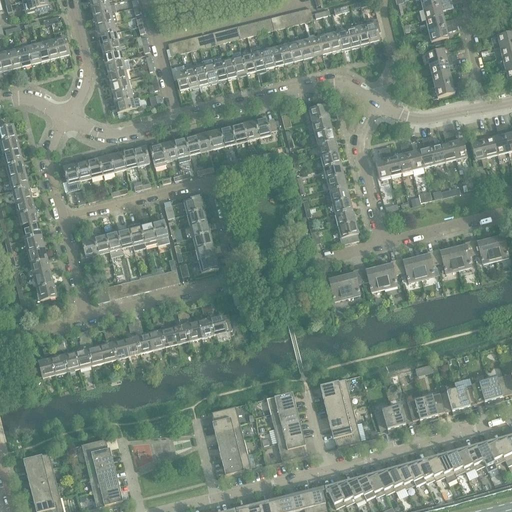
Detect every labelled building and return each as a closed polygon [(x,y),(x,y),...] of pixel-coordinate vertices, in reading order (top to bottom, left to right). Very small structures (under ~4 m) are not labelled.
[(46,0),(34,0),(27,2),(22,3),(25,15),(34,13),(34,11),(48,7),(48,6),(49,6),(48,3),(47,3),(46,0)] [(89,1),(88,1),(88,4),(89,4),(91,10),(109,6),(107,0),(92,0),(88,1),(89,1)] [(438,0),(422,0),(420,1),(423,11),(451,4),(449,0),(445,0),(439,2),(438,0)] [(451,4),(423,11),(426,22),(443,18),(441,12),(452,10),(451,4)] [(91,10),(91,11),(90,11),(91,14),(92,14),(93,20),(115,15),(116,14),(114,5),(109,6),(91,10)] [(305,12),(304,12),(308,24),(313,22),(310,10),(310,11),(305,12)] [(304,12),(299,13),(302,25),(308,24),(304,12)] [(298,13),(298,14),(294,15),(294,14),(293,14),(296,27),(302,25),(299,13),(298,13)] [(288,16),(287,16),(291,28),(296,27),(293,14),(293,15),(288,16)] [(93,20),(92,20),(93,23),(94,23),(96,29),(114,25),(117,24),(115,15),(93,20)] [(287,16),(282,18),(282,17),(285,30),(291,28),(287,16)] [(281,17),(281,18),(277,19),(276,19),(279,31),(285,30),(282,17),(281,17)] [(443,18),(426,22),(428,33),(456,26),(455,21),(444,24),(443,18)] [(271,20),(270,20),(274,32),(279,31),(276,19),(271,20)] [(270,20),(270,21),(265,22),(265,21),(265,22),(268,34),(274,32),(270,20)] [(364,24),(365,27),(370,46),(373,45),(373,44),(380,43),(378,35),(381,34),(377,21),(364,24)] [(260,23),(259,23),(262,35),(268,34),(265,22),(264,22),(260,23)] [(259,23),(259,24),(254,25),(254,24),(253,24),(257,37),(262,35),(259,23)] [(248,26),(251,38),(257,37),(253,24),(253,25),(249,26),(248,26)] [(114,25),(96,29),(96,30),(95,30),(95,33),(96,33),(98,39),(116,34),(114,25)] [(247,26),(243,28),(243,27),(242,27),(245,40),(251,38),(248,26),(247,26)] [(448,40),(447,34),(458,31),(456,26),(428,33),(431,44),(448,40)] [(242,27),(242,28),(237,29),(236,29),(239,41),(245,40),(242,27)] [(365,27),(356,29),(361,49),(370,46),(365,27)] [(231,30),(234,42),(239,41),(236,29),(231,30)] [(356,29),(346,32),(351,51),(361,49),(356,29)] [(230,30),(230,31),(226,32),(226,31),(225,32),(228,44),(234,42),(231,30),(230,30)] [(225,32),(220,33),(219,33),(222,45),(228,44),(225,32)] [(346,32),(337,34),(341,52),(342,52),(342,53),(351,51),(346,32)] [(214,34),(217,47),(222,45),(219,33),(219,34),(214,35),(214,34)] [(98,39),(97,39),(98,42),(99,42),(100,48),(119,44),(116,34),(98,39)] [(209,36),(208,36),(211,48),(217,47),(214,34),(213,35),(209,36)] [(335,54),(341,52),(337,34),(327,36),(332,55),(332,56),(335,55),(335,54)] [(511,34),(497,38),(499,49),(511,46),(511,34)] [(203,37),(202,37),(205,50),(211,48),(208,36),(203,38),(203,37)] [(326,56),(332,55),(327,36),(318,39),(322,57),(323,57),(323,58),(326,57),(326,56)] [(197,39),(200,51),(205,50),(202,37),(202,38),(197,39)] [(65,39),(55,41),(60,60),(60,61),(63,60),(63,59),(70,57),(65,39)] [(192,40),(191,40),(194,53),(200,51),(197,39),(196,39),(192,40)] [(318,39),(308,41),(313,60),(313,59),(313,60),(316,60),(316,59),(322,57),(318,39)] [(186,42),(185,42),(188,54),(194,53),(191,40),(191,41),(186,42)] [(55,41),(46,44),(50,62),(51,62),(51,63),(54,62),(54,61),(60,60),(55,41)] [(308,41),(299,44),(303,62),(304,62),(304,63),(307,62),(307,61),(313,60),(308,41)] [(185,42),(180,43),(183,55),(188,54),(185,42)] [(100,48),(100,49),(99,49),(100,52),(101,52),(103,58),(121,53),(126,52),(127,52),(126,47),(124,48),(123,43),(119,44),(100,48)] [(180,43),(179,43),(179,44),(175,45),(174,44),(174,45),(177,57),(183,55),(180,43)] [(44,64),(50,62),(46,44),(36,46),(41,64),(42,65),(44,65),(44,64)] [(297,65),(297,64),(303,62),(299,44),(289,46),(294,64),(294,65),(297,65)] [(22,50),(17,51),(22,69),(23,70),(26,69),(25,68),(32,67),(27,49),(26,45),(21,46),(22,50)] [(169,46),(168,46),(171,58),(177,57),(174,45),(173,45),(174,45),(169,46)] [(36,46),(27,49),(32,67),(32,68),(35,67),(35,66),(41,64),(36,46)] [(289,46),(280,48),(284,67),(285,67),(285,68),(288,67),(288,66),(294,64),(289,46)] [(511,57),(511,46),(499,49),(502,60),(511,57)] [(16,71),(22,69),(17,51),(17,48),(12,49),(13,52),(8,53),(13,72),(13,73),(16,72),(16,71)] [(250,51),(251,56),(256,74),(256,75),(259,74),(260,76),(266,74),(266,72),(266,71),(265,71),(260,50),(260,48),(250,51)] [(275,69),(270,51),(270,48),(260,50),(265,71),(266,71),(266,72),(269,72),(269,71),(275,69)] [(278,68),(284,67),(280,48),(270,51),(275,69),(275,70),(278,69),(278,68)] [(103,58),(102,58),(103,61),(104,61),(105,67),(128,62),(126,52),(121,53),(103,58)] [(443,52),(426,56),(429,67),(457,60),(456,55),(445,57),(443,52)] [(7,74),(6,73),(13,72),(8,53),(0,55),(0,61),(3,74),(4,75),(7,74)] [(251,56),(242,58),(247,77),(250,76),(250,75),(256,74),(251,56)] [(511,57),(502,60),(505,71),(511,69),(511,57)] [(242,58),(232,60),(237,80),(247,77),(242,58)] [(221,83),(228,81),(223,63),(222,59),(212,61),(213,65),(218,85),(221,84),(221,83)] [(232,60),(223,63),(228,81),(228,82),(237,80),(232,60)] [(457,60),(429,67),(432,78),(449,74),(448,68),(458,65),(457,60)] [(105,68),(104,68),(105,71),(106,71),(108,77),(126,72),(130,71),(128,62),(105,67),(105,68)] [(213,65),(204,67),(209,87),(218,85),(213,65)] [(174,70),(176,75),(175,75),(180,93),(181,94),(184,93),(183,92),(190,91),(184,70),(184,67),(174,70)] [(199,89),(194,70),(194,67),(184,70),(190,91),(190,90),(190,92),(199,89)] [(204,67),(194,70),(199,89),(209,87),(204,67)] [(108,77),(107,77),(107,80),(108,80),(110,86),(128,82),(126,72),(108,77)] [(449,74),(432,78),(435,89),(462,82),(461,76),(450,79),(449,74)] [(110,87),(109,87),(110,90),(111,90),(112,96),(131,91),(128,82),(110,86),(110,87)] [(453,90),(464,87),(462,82),(435,89),(437,100),(455,96),(453,90)] [(112,96),(111,96),(112,99),(113,99),(115,105),(133,101),(131,91),(112,96)] [(115,105),(114,106),(114,109),(115,108),(117,115),(140,109),(138,100),(133,101),(115,105)] [(326,107),(309,112),(312,124),(329,119),(326,107)] [(291,129),(288,117),(281,118),(284,131),(291,129)] [(329,119),(312,124),(315,135),(332,131),(329,119)] [(271,137),(270,134),(277,132),(274,120),(267,122),(267,120),(255,123),(259,140),(271,137)] [(255,123),(243,126),(247,143),(259,140),(255,123)] [(506,125),(501,126),(508,154),(511,153),(511,134),(509,136),(506,125)] [(243,126),(231,129),(236,146),(247,143),(243,126)] [(498,138),(493,140),(497,157),(508,154),(501,126),(496,128),(498,138)] [(13,127),(0,130),(0,143),(17,140),(13,127)] [(231,129),(220,132),(224,149),(236,146),(231,129)] [(332,131),(315,135),(318,147),(335,143),(332,131)] [(485,131),(479,132),(486,160),(497,157),(493,140),(487,141),(485,131)] [(220,132),(208,135),(212,152),(224,149),(220,132)] [(474,133),(477,144),(471,145),(475,163),(486,160),(479,132),(474,133)] [(454,133),(449,134),(456,162),(467,159),(463,142),(457,143),(454,133)] [(444,135),(446,146),(441,147),(445,165),(456,162),(449,134),(444,135)] [(208,135),(196,138),(201,155),(212,152),(208,135)] [(196,138),(185,141),(189,158),(201,155),(196,138)] [(445,165),(441,147),(435,149),(432,138),(427,139),(434,167),(445,165)] [(424,151),(419,153),(423,170),(434,167),(427,139),(422,141),(424,151)] [(17,140),(0,143),(0,145),(3,156),(20,152),(17,140)] [(185,141),(173,144),(177,161),(189,158),(185,141)] [(335,143),(318,147),(320,159),(338,154),(335,143)] [(411,143),(405,145),(412,173),(423,170),(419,153),(413,154),(411,143)] [(149,148),(151,154),(155,170),(167,167),(166,164),(161,146),(162,146),(161,144),(149,148)] [(162,146),(161,146),(166,164),(177,161),(173,144),(162,146)] [(403,157),(397,158),(401,176),(412,173),(405,145),(400,146),(403,157)] [(133,151),(138,169),(150,166),(145,148),(133,151)] [(401,176),(397,158),(392,160),(389,149),(384,150),(391,178),(401,176)] [(378,152),(381,162),(375,164),(379,181),(391,178),(384,150),(378,152)] [(133,151),(122,154),(126,172),(138,169),(133,151)] [(20,152),(3,156),(6,168),(23,164),(20,152)] [(122,154),(110,157),(114,175),(126,172),(122,154)] [(338,154),(320,159),(323,170),(341,166),(338,154)] [(110,157),(98,160),(103,178),(114,175),(110,157)] [(98,160),(87,163),(91,180),(103,178),(98,160)] [(87,163),(75,166),(79,183),(91,180),(87,163)] [(23,164),(6,168),(9,180),(26,176),(23,164)] [(63,169),(64,171),(62,171),(63,178),(65,177),(67,186),(66,186),(68,193),(81,190),(79,183),(75,166),(63,169)] [(341,166),(323,170),(326,182),(344,177),(341,166)] [(26,176),(9,180),(12,193),(29,188),(26,176)] [(344,177),(326,182),(329,193),(346,189),(344,177)] [(491,181),(478,184),(479,190),(493,186),(492,181),(491,181)] [(29,188),(12,193),(15,205),(32,201),(29,188)] [(346,189),(329,193),(332,205),(349,201),(346,189)] [(85,206),(82,193),(75,195),(78,207),(85,206)] [(429,194),(418,197),(419,200),(420,205),(431,202),(429,194)] [(201,200),(184,204),(187,216),(204,212),(201,200)] [(419,200),(411,202),(413,209),(421,207),(420,205),(419,200)] [(32,201),(15,205),(18,217),(35,213),(32,201)] [(349,201),(332,205),(335,217),(352,212),(349,201)] [(175,220),(171,207),(165,209),(168,221),(175,220)] [(204,212),(187,216),(190,228),(207,224),(204,212)] [(352,212),(335,217),(338,228),(355,224),(352,212)] [(35,213),(18,217),(21,229),(38,225),(35,213)] [(164,222),(152,225),(156,242),(168,239),(164,222)] [(207,224),(190,228),(192,240),(210,235),(207,224)] [(341,239),(340,239),(341,247),(359,242),(357,236),(358,236),(355,224),(338,228),(341,239)] [(38,225),(21,229),(24,241),(41,237),(38,225)] [(140,228),(145,245),(144,245),(145,248),(157,245),(156,242),(152,225),(140,228)] [(140,228),(129,231),(133,248),(144,245),(145,245),(140,228)] [(129,231),(117,234),(121,251),(133,248),(129,231)] [(314,234),(311,235),(314,247),(321,245),(318,233),(315,234),(314,234)] [(495,245),(491,246),(496,263),(509,260),(506,249),(511,248),(508,233),(502,235),(502,238),(494,240),(495,245)] [(117,234),(105,237),(109,254),(121,251),(117,234)] [(210,235),(192,240),(195,251),(213,247),(210,235)] [(41,237),(24,241),(27,254),(44,249),(41,237)] [(105,237),(94,240),(98,257),(109,254),(105,237)] [(94,240),(82,243),(84,250),(80,251),(83,265),(87,264),(87,263),(89,262),(89,259),(98,257),(94,240)] [(496,263),(491,246),(487,247),(486,242),(478,244),(477,241),(471,243),(474,257),(480,256),(483,267),(496,263)] [(471,243),(465,244),(465,247),(457,249),(458,255),(454,256),(459,273),(471,269),(469,259),(474,257),(471,243)] [(213,247),(195,251),(198,263),(216,259),(213,247)] [(44,249),(27,254),(30,266),(47,262),(44,249)] [(459,273),(454,256),(450,257),(449,251),(440,254),(440,251),(434,252),(437,267),(443,265),(446,276),(459,273)] [(420,259),(421,264),(417,265),(421,282),(434,279),(432,268),(437,267),(434,252),(427,254),(428,257),(420,259)] [(216,259),(198,263),(201,275),(219,271),(216,259)] [(403,260),(397,262),(400,276),(406,275),(409,285),(421,282),(417,265),(413,266),(412,261),(403,263),(403,260)] [(47,262),(30,266),(33,278),(50,274),(47,262)] [(395,277),(400,276),(397,262),(390,263),(391,266),(383,268),(384,273),(380,274),(384,291),(397,288),(395,277)] [(186,266),(179,268),(182,280),(189,278),(186,266)] [(384,291),(380,274),(376,275),(375,270),(366,272),(366,269),(359,271),(363,285),(369,284),(371,295),(384,291)] [(354,275),(346,277),(347,283),(343,284),(347,301),(360,297),(357,287),(363,285),(359,271),(353,272),(354,275)] [(170,274),(174,287),(180,285),(176,272),(170,274)] [(50,274),(33,278),(36,290),(53,286),(50,274)] [(170,274),(164,275),(168,288),(174,287),(170,274)] [(164,275),(159,276),(162,290),(168,288),(164,275)] [(159,276),(153,278),(156,291),(162,290),(159,276)] [(153,278),(147,279),(150,293),(156,291),(153,278)] [(147,279),(141,281),(144,294),(150,293),(147,279)] [(328,279),(322,280),(326,295),(332,293),(334,304),(347,301),(343,284),(339,285),(337,279),(329,282),(328,279)] [(141,281),(135,282),(139,296),(144,294),(141,281)] [(135,282),(129,284),(133,297),(139,296),(135,282)] [(129,284),(123,285),(127,299),(133,297),(129,284)] [(123,285),(118,287),(121,300),(127,299),(123,285)] [(53,286),(36,290),(40,303),(56,298),(53,286)] [(118,287),(112,288),(115,301),(121,300),(118,287)] [(112,288),(106,290),(109,303),(115,301),(112,288)] [(106,290),(100,291),(103,304),(109,303),(106,290)] [(100,291),(94,293),(98,306),(103,304),(100,291)] [(186,312),(181,313),(183,321),(185,327),(189,343),(201,340),(197,324),(190,325),(186,312)] [(209,320),(214,337),(232,333),(228,316),(222,317),(221,315),(214,317),(213,313),(208,315),(209,321),(209,320)] [(209,321),(197,324),(201,340),(214,337),(209,320),(209,321)] [(185,327),(173,330),(177,346),(189,343),(185,327)] [(128,359),(124,342),(117,344),(113,330),(108,331),(110,339),(112,345),(116,362),(128,359)] [(173,330),(161,333),(165,350),(177,346),(173,330)] [(104,365),(100,348),(92,350),(88,333),(83,334),(92,368),(104,365)] [(161,333),(148,336),(153,353),(165,350),(161,333)] [(78,335),(83,352),(75,354),(79,371),(92,368),(83,334),(78,335)] [(148,336),(136,339),(140,356),(153,353),(148,336)] [(136,339),(124,342),(128,359),(140,356),(136,339)] [(116,362),(112,345),(100,348),(104,365),(116,362)] [(75,354),(63,357),(67,374),(79,371),(75,354)] [(63,357),(51,360),(55,377),(67,374),(63,357)] [(51,360),(38,363),(43,380),(55,377),(51,360)] [(423,369),(415,371),(417,378),(425,376),(423,369)] [(503,403),(501,396),(504,395),(505,398),(509,397),(504,378),(488,382),(494,406),(503,403)] [(346,382),(346,381),(320,388),(323,403),(349,397),(346,382)] [(488,382),(471,387),(477,406),(481,405),(480,402),(483,401),(485,408),(494,406),(488,382)] [(472,407),(477,406),(471,387),(455,391),(462,415),(471,412),(469,405),(472,404),(472,407)] [(449,414),(448,411),(451,410),(453,417),(462,415),(455,391),(439,396),(444,415),(449,414)] [(292,395),(266,401),(266,402),(267,402),(270,416),(296,410),(292,395)] [(439,396),(423,401),(430,424),(439,421),(437,414),(439,414),(440,416),(444,415),(439,396)] [(349,397),(323,403),(327,418),(353,411),(349,397)] [(416,423),(416,420),(419,419),(420,426),(430,424),(423,401),(407,405),(412,424),(416,423)] [(407,405),(391,410),(397,433),(406,430),(404,423),(407,423),(408,425),(412,424),(407,405)] [(236,409),(211,415),(212,415),(216,433),(240,427),(236,409)] [(296,410),(270,416),(274,431),(300,425),(296,410)] [(380,433),(384,432),(383,429),(386,429),(388,436),(397,433),(391,410),(374,414),(379,433),(380,433)] [(353,411),(327,418),(331,433),(357,426),(353,411)] [(300,425),(274,431),(278,446),(303,439),(300,425)] [(337,449),(337,450),(361,444),(357,426),(331,433),(333,441),(335,441),(337,449)] [(240,427),(216,433),(220,448),(244,442),(240,427)] [(304,448),(306,448),(303,439),(278,446),(282,463),(282,464),(306,458),(306,457),(304,448)] [(497,445),(505,462),(508,469),(511,466),(511,452),(507,442),(507,441),(497,445)] [(105,442),(106,442),(81,448),(86,466),(112,459),(110,450),(108,451),(105,442)] [(244,442),(220,448),(223,462),(247,456),(244,442)] [(487,448),(495,465),(496,467),(505,462),(497,445),(497,443),(487,448)] [(477,451),(485,468),(488,474),(497,470),(496,467),(495,465),(487,448),(487,446),(477,451)] [(485,468),(477,451),(477,449),(467,453),(467,454),(475,471),(476,472),(485,468)] [(457,456),(465,473),(465,474),(466,475),(475,471),(467,454),(467,453),(467,452),(457,456)] [(447,459),(455,476),(456,478),(465,474),(465,473),(457,456),(457,455),(447,459)] [(49,456),(23,462),(27,477),(53,471),(49,456)] [(223,462),(227,477),(251,471),(247,456),(223,462)] [(447,459),(447,457),(438,462),(437,462),(445,479),(448,485),(457,481),(456,478),(455,476),(447,459)] [(112,459),(86,466),(89,480),(115,474),(112,459)] [(435,482),(436,484),(445,479),(437,462),(438,462),(437,460),(428,465),(427,465),(435,482)] [(425,484),(425,485),(426,486),(435,482),(427,465),(428,465),(427,463),(418,467),(417,467),(425,484)] [(415,487),(416,489),(425,485),(425,484),(417,467),(418,467),(417,466),(408,470),(407,470),(415,487)] [(405,490),(406,492),(415,487),(407,470),(408,470),(407,468),(398,473),(397,473),(405,490)] [(53,471),(27,477),(31,492),(56,485),(53,471)] [(387,476),(395,493),(396,495),(405,490),(397,473),(398,473),(397,471),(388,476),(387,476)] [(115,474),(89,480),(93,495),(119,489),(115,474)] [(395,493),(387,476),(388,476),(387,474),(378,478),(377,479),(385,495),(385,496),(386,497),(395,493)] [(368,481),(367,481),(375,498),(376,500),(385,496),(385,495),(377,479),(378,478),(377,477),(368,481)] [(357,484),(365,501),(366,503),(375,498),(367,481),(368,481),(367,480),(358,484),(357,484)] [(347,487),(355,504),(356,506),(365,501),(357,484),(358,484),(357,482),(348,487),(347,487)] [(56,485),(31,492),(34,507),(60,500),(56,485)] [(338,489),(337,490),(346,507),(345,507),(346,508),(355,504),(347,487),(348,487),(347,485),(338,489)] [(337,488),(326,493),(327,494),(328,494),(328,495),(336,511),(345,507),(346,507),(337,490),(338,489),(337,488)] [(97,510),(123,504),(119,489),(93,495),(97,510)] [(310,494),(314,511),(326,511),(322,493),(317,494),(317,492),(310,494)] [(303,511),(314,511),(310,494),(304,496),(304,497),(300,498),(303,511)] [(488,494),(474,498),(475,502),(489,498),(488,494)] [(296,497),(290,499),(292,511),(303,511),(300,498),(297,499),(296,497)] [(283,502),(279,503),(281,511),(292,511),(290,499),(283,501),(283,502)] [(63,511),(60,500),(34,507),(35,511),(63,511)] [(275,503),(269,504),(270,511),(281,511),(279,503),(276,504),(275,503)]
